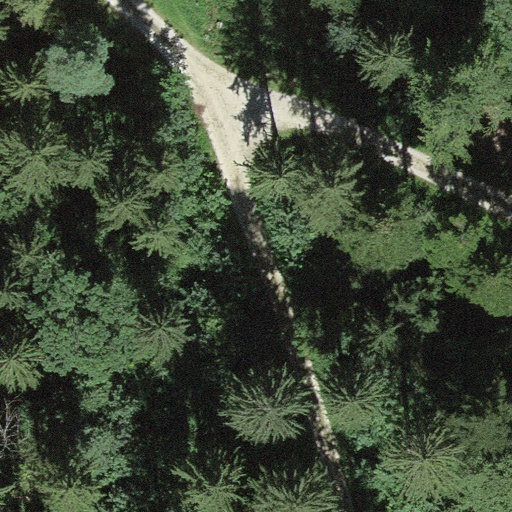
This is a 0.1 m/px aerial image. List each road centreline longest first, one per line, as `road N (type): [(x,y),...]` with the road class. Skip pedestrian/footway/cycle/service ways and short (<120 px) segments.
road 1 (track): [(350,511),(238,192),(236,106)]
road 2 (track): [(236,106),(511,213)]
road 3 (track): [(236,106),(103,0)]
